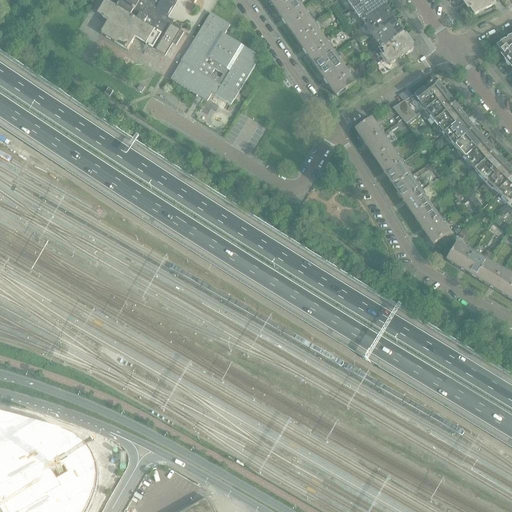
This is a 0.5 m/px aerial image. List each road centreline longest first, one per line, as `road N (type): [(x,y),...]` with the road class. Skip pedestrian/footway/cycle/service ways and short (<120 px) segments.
road 1 (motorway): [(0,105),(511,427)]
road 2 (motorway): [(511,396),(0,74)]
road 3 (secondary): [(288,511),(152,434),(0,374)]
road 4 (residential): [(511,321),(415,263),(333,131)]
road 5 (residential): [(333,131),(296,188),(150,103)]
road 6 (residential): [(333,131),(242,0)]
road 7 (residential): [(333,131),(452,49)]
